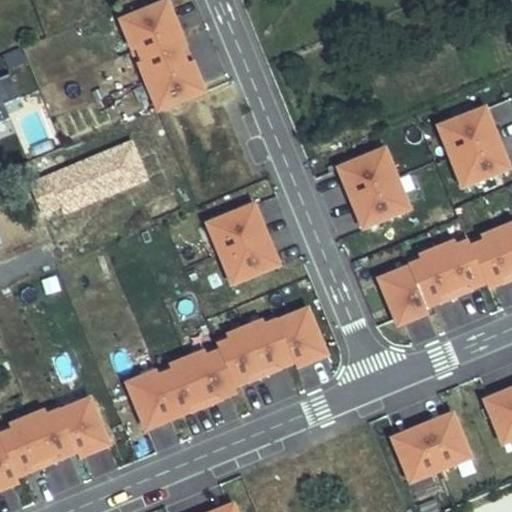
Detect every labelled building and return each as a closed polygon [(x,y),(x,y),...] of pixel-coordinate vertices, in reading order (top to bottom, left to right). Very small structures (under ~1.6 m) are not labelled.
[(138,50),(174,35),(167,19),(173,16),(167,3),(126,20),(132,34),(127,36),(134,52),(138,50)] [(173,16),(167,19),(174,35),(180,33),(173,16)] [(121,22),(127,36),(132,34),(126,20),(121,22)] [(146,81),(187,65),(180,48),(185,46),(180,33),(174,35),(138,50),(144,64),(139,66),(146,82),(146,81)] [(185,46),(180,48),(187,65),(192,63),(185,46)] [(134,52),(139,66),(144,64),(138,50),(134,52)] [(192,63),(187,65),(194,82),(200,79),(193,63),(192,63)] [(187,65),(146,81),(153,98),(158,96),(164,110),(205,93),(200,79),(194,82),(187,65)] [(0,118),(11,114),(7,105),(20,99),(9,74),(0,77),(0,118)] [(159,112),(164,110),(158,96),(153,98),(159,112)] [(485,110),(444,126),(450,141),(445,143),(451,159),(492,142),(485,126),(491,124),(485,110)] [(497,140),(491,124),(485,126),(492,142),(497,140)] [(439,128),(445,143),(450,141),(444,126),(439,128)] [(504,156),(497,140),(492,142),(498,158),(504,156)] [(509,170),(504,156),(498,158),(492,142),(451,159),(458,175),(463,173),(468,187),(509,170)] [(386,151),(381,153),(387,166),(392,165),(386,151)] [(381,153),(340,169),(346,183),(351,181),(358,197),(398,181),(392,165),(387,166),(381,153)] [(463,189),(468,187),(463,173),(458,175),(463,189)] [(352,199),(358,197),(351,181),(346,183),(352,199)] [(405,197),(398,181),(358,197),(364,214),(359,216),(365,229),(406,213),(400,199),(405,197)] [(352,199),(359,216),(364,214),(358,197),(352,199)] [(411,211),(405,197),(400,199),(406,213),(411,211)] [(255,207),(214,223),(220,237),(215,239),(221,255),(262,239),(255,223),(261,221),(255,207)] [(267,237),(261,221),(255,223),(262,239),(267,237)] [(209,225),(215,239),(220,237),(214,223),(209,225)] [(511,225),(499,230),(511,260),(511,225)] [(487,283),(489,289),(503,283),(500,278),(511,272),(511,260),(499,230),(484,237),(486,242),(472,248),(487,283)] [(274,253),(267,237),(262,239),(268,255),(274,253)] [(467,237),(454,243),(456,248),(469,242),(467,237)] [(280,267),(274,253),(268,255),(262,239),(221,255),(228,271),(233,269),(238,284),(280,267)] [(454,243),(437,250),(454,290),(471,283),(473,289),(487,283),(472,248),(469,242),(456,248),(454,243)] [(409,268),(426,308),(440,302),(438,297),(454,290),(437,250),(421,256),(423,261),(409,267),(409,268)] [(407,262),(409,267),(423,261),(421,256),(407,262)] [(382,285),(399,326),(413,320),(410,315),(426,308),(409,268),(394,274),(396,279),(382,285)] [(234,285),(238,284),(233,269),(228,271),(234,285)] [(503,283),(511,279),(511,272),(500,278),(503,283)] [(380,280),(382,285),(396,279),(394,274),(380,280)] [(456,296),(473,289),(471,283),(454,290),(456,296)] [(440,302),(456,296),(454,290),(438,297),(440,302)] [(413,320),(429,314),(426,308),(410,315),(413,320)] [(311,309),(297,315),(299,320),(313,314),(311,309)] [(297,315),(280,322),(297,362),(314,355),(316,361),(330,355),(313,314),(299,320),(297,315)] [(278,316),(264,322),(266,326),(280,321),(278,316)] [(266,326),(264,322),(248,328),(265,369),(281,362),(283,368),(297,362),(280,322),(280,321),(266,326)] [(220,346),(221,347),(222,351),(237,387),(251,381),(249,376),(265,369),(248,328),(232,335),(234,340),(220,346)] [(218,341),(220,346),(234,340),(232,335),(218,341)] [(221,347),(207,352),(209,357),(222,351),(221,347)] [(207,352),(190,359),(207,400),(223,393),(226,398),(240,393),(237,387),(222,351),(209,357),(207,352)] [(300,368),(316,361),(314,355),(297,362),(300,368)] [(162,376),(163,377),(180,418),(193,412),(191,406),(207,400),(190,359),(175,366),(177,370),(162,376)] [(281,362),(265,369),(267,374),(283,368),(281,362)] [(160,371),(162,376),(177,370),(175,366),(160,371)] [(267,374),(265,369),(249,376),(251,381),(267,374)] [(149,389),(135,394),(152,436),(166,430),(163,424),(180,418),(163,377),(147,384),(149,389)] [(0,404),(15,398),(8,381),(0,384),(0,404)] [(133,390),(135,394),(149,389),(147,384),(133,390)] [(511,390),(499,396),(501,400),(511,395),(511,390)] [(210,405),(226,398),(223,393),(207,400),(210,405)] [(102,395),(89,401),(91,406),(104,400),(102,395)] [(511,395),(501,400),(489,405),(504,441),(511,437),(511,395)] [(89,401),(72,408),(89,448),(106,442),(108,447),(122,441),(104,400),(91,406),(89,401)] [(210,405),(207,400),(191,406),(193,412),(210,405)] [(70,402),(56,408),(58,413),(72,407),(70,402)] [(58,413),(56,408),(40,415),(57,455),(73,449),(75,454),(89,448),(72,408),(72,407),(58,413)] [(29,473),(43,467),(41,462),(57,455),(40,415),(24,421),(26,426),(12,432),(12,433),(29,473)] [(182,423),(180,418),(163,424),(166,430),(182,423)] [(443,419),(425,427),(427,431),(445,423),(443,419)] [(445,423),(427,431),(443,470),(459,464),(457,461),(472,455),(457,419),(445,423)] [(10,427),(12,432),(26,426),(24,421),(10,427)] [(407,434),(408,438),(427,431),(425,427),(407,434)] [(408,438),(397,443),(412,480),(426,474),(427,477),(443,470),(427,431),(408,438)] [(0,487),(1,491),(15,486),(13,480),(29,473),(12,433),(0,437),(0,487)] [(108,447),(106,442),(89,448),(92,454),(108,447)] [(59,461),(75,454),(73,449),(57,455),(59,461)] [(57,455),(41,462),(43,467),(59,461),(57,455)] [(31,479),(29,473),(13,480),(15,486),(31,479)]
